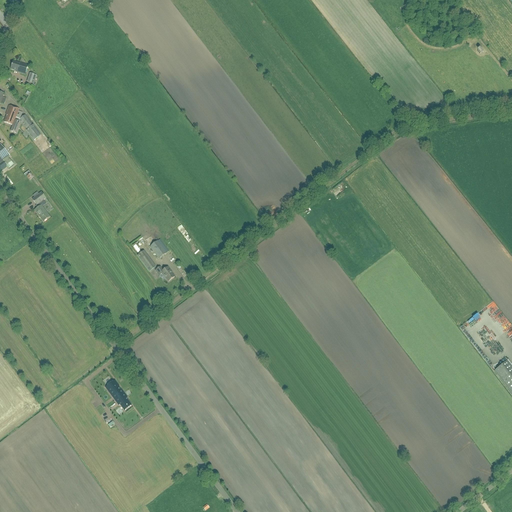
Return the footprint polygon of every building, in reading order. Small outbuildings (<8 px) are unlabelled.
[(19,64),(13,62),(11,70),(19,72),(19,73),(25,75),(28,66),(20,63),(19,64)] [(34,85),(37,76),(30,74),(27,83),(34,85)] [(17,134),(21,123),(17,122),(18,121),(15,120),(19,110),(9,106),(6,115),(7,115),(4,123),(13,126),(11,132),(17,134)] [(40,136),(25,116),(20,120),(27,130),(26,131),(34,141),(40,136)] [(0,144),(0,170),(1,172),(7,167),(9,169),(12,167),(14,165),(8,158),(9,157),(0,144)] [(22,160),(28,169),(31,167),(25,158),(22,160)] [(39,195),(37,192),(33,196),(34,198),(32,200),(37,206),(36,207),(37,209),(35,211),(43,222),(50,217),(41,206),(45,203),(44,201),(46,199),(41,193),(39,195)] [(159,259),(167,253),(158,241),(150,247),(159,259)] [(163,271),(160,267),(155,271),(159,276),(162,274),(168,282),(175,277),(172,274),(172,273),(168,268),(163,271)] [(131,352),(136,358),(144,351),(139,345),(131,352)] [(511,394),(511,368),(507,362),(494,371),(511,394)] [(88,386),(99,381),(95,374),(84,379),(88,386)] [(124,393),(122,390),(121,390),(119,388),(119,387),(115,381),(108,386),(111,390),(108,392),(114,400),(124,393)] [(78,385),(65,394),(73,404),(86,395),(78,385)] [(100,392),(95,395),(102,408),(106,406),(100,392)] [(126,399),(127,398),(124,393),(114,400),(119,406),(120,405),(124,411),(132,406),(126,399)] [(101,410),(94,401),(89,405),(95,414),(101,410)] [(107,420),(101,410),(95,414),(102,423),(107,420)]
